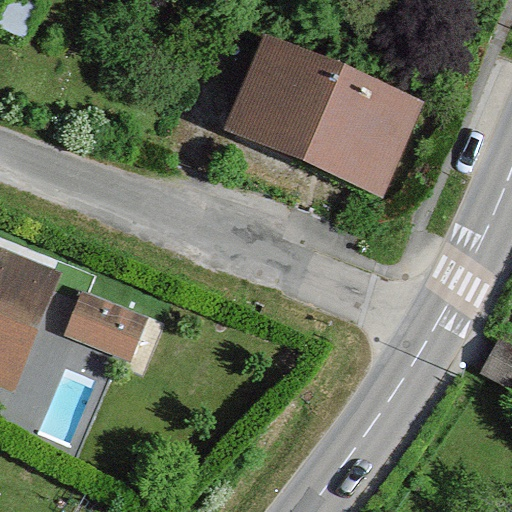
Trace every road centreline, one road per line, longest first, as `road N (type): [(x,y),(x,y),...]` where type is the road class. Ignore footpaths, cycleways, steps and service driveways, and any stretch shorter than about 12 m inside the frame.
road 1 (residential): [(437,325),(0,151)]
road 2 (primary): [(309,511),(437,325)]
road 3 (primary): [(437,325),(511,172)]
